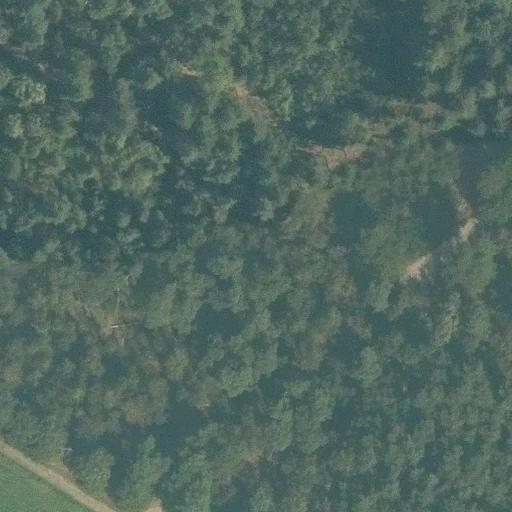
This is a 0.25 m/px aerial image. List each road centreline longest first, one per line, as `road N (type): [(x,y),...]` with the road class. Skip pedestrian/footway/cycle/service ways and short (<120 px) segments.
road 1 (unknown): [(0,35),(429,299)]
road 2 (unknown): [(429,299),(309,511)]
road 3 (track): [(112,511),(0,436)]
